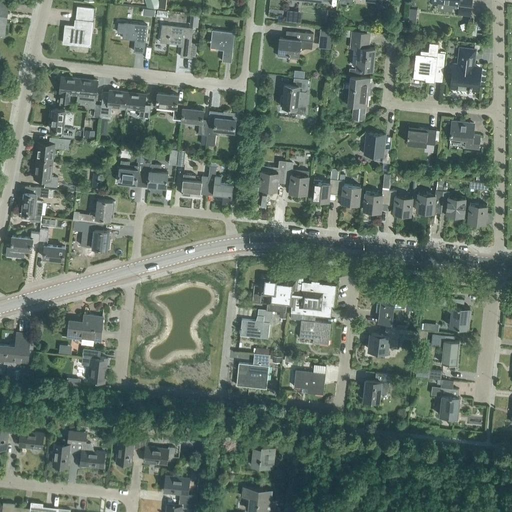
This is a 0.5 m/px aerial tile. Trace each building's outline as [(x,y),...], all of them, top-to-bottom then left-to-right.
[(431,0),(431,2),(438,3),(445,4),(444,10),(452,11),(453,7),(458,8),(458,14),(470,16),(471,9),(471,0),(431,0)] [(7,23),(9,2),(0,1),(0,36),(5,37),(6,23),(7,23)] [(417,9),(410,8),(409,22),(416,23),(417,9)] [(199,13),(191,12),(189,25),(197,26),(199,13)] [(90,44),(93,22),(80,20),(79,28),(65,27),(64,43),(78,45),(78,43),(90,44)] [(390,26),(384,21),(380,26),(385,31),(390,26)] [(471,33),(479,34),(480,21),(472,21),(471,33)] [(134,51),(144,52),(147,25),(125,22),(124,23),(119,22),(117,32),(123,33),(123,38),(135,40),(134,51)] [(165,24),(164,35),(169,36),(169,43),(182,44),(180,56),(190,57),(193,27),(171,25),(165,24)] [(323,27),(321,46),(333,47),(335,28),(323,27)] [(231,62),(235,32),(212,29),(210,47),(218,48),(218,49),(223,49),(222,61),(231,62)] [(312,48),(313,42),(313,33),(294,31),(294,38),(280,37),(278,56),(289,57),(290,54),(299,55),(299,52),(301,49),(305,47),(312,48)] [(369,47),(370,39),(351,37),(350,48),(358,48),(356,67),(373,69),(375,48),(369,47)] [(445,53),(438,52),(438,43),(429,42),(428,51),(420,50),(420,54),(415,54),(414,69),(413,77),(425,79),(425,81),(434,82),(435,75),(443,76),(444,64),(445,53)] [(472,69),(474,50),(461,49),(459,64),(454,63),(452,84),(470,86),(469,88),(471,89),(472,86),(477,87),(477,89),(478,89),(480,68),(479,68),(479,70),(472,69)] [(370,77),(361,76),(350,75),(347,104),(367,106),(368,95),(370,95),(371,82),(369,81),(370,77)] [(70,93),(78,94),(80,78),(61,76),(60,91),(59,91),(58,101),(69,102),(70,93)] [(309,90),(307,90),(309,79),(294,77),(293,85),(285,84),(284,96),(281,96),(280,105),(288,106),(288,111),(306,113),(309,90)] [(95,104),(96,96),(98,80),(80,78),(78,94),(77,100),(79,101),(79,102),(86,102),(86,101),(87,101),(91,107),(95,108),(94,116),(100,117),(102,105),(95,104)] [(126,108),(128,92),(109,90),(108,105),(102,105),(100,117),(110,118),(112,106),(126,108)] [(146,94),(128,92),(126,108),(140,109),(139,116),(149,118),(151,105),(145,104),(146,94)] [(181,119),(183,104),(177,103),(178,95),(157,92),(156,104),(174,106),(173,118),(181,119)] [(206,142),(209,120),(203,119),(204,110),(183,107),(184,104),(183,104),(181,119),(200,121),(198,134),(203,134),(203,141),(206,142)] [(65,109),(53,108),(50,108),(49,116),(52,116),(51,129),(62,130),(61,136),(74,137),(75,129),(63,128),(65,109)] [(237,120),(238,118),(238,112),(223,110),(223,118),(215,117),(215,120),(209,120),(206,142),(206,144),(215,145),(217,129),(235,131),(236,119),(237,120)] [(365,119),(365,112),(353,111),(352,118),(365,119)] [(479,149),(480,135),(473,134),(474,123),(452,120),(450,140),(466,142),(465,147),(479,149)] [(435,142),(436,129),(409,126),(407,142),(426,145),(427,141),(435,142)] [(85,137),(93,138),(94,130),(85,129),(85,137)] [(382,162),(383,162),(382,168),(388,169),(391,149),(384,148),(386,134),(366,132),(364,153),(383,156),(382,162)] [(54,147),(61,148),(69,149),(71,139),(50,137),(49,143),(39,142),(37,160),(52,162),(54,147)] [(138,145),(137,157),(139,157),(145,157),(146,146),(138,145)] [(145,162),(143,177),(149,178),(148,185),(166,187),(168,171),(161,171),(161,164),(151,163),(153,146),(146,146),(145,157),(145,162)] [(120,166),(118,182),(136,183),(137,177),(143,177),(145,162),(145,157),(139,157),(138,162),(138,165),(129,164),(130,161),(121,160),(120,167),(120,166)] [(284,182),(286,160),(279,159),(278,167),(262,165),(260,188),(277,190),(277,182),(284,182)] [(51,176),(52,162),(37,160),(35,178),(45,179),(44,185),(57,187),(58,177),(51,176)] [(293,161),(286,160),(284,182),(290,183),(290,191),(306,193),(309,170),(293,168),(293,161)] [(209,176),(207,194),(213,194),(213,193),(223,194),(223,200),(231,201),(233,183),(221,182),(221,176),(215,175),(216,166),(210,165),(209,176)] [(103,187),(105,173),(93,172),(92,186),(103,187)] [(183,178),(181,194),(190,195),(190,192),(190,191),(200,192),(200,193),(207,194),(209,176),(202,175),(202,180),(195,179),(195,174),(184,173),(183,178)] [(344,183),(344,179),(345,174),(340,173),(340,179),(337,179),(336,193),(342,194),(341,202),(358,204),(360,185),(344,183)] [(336,193),(337,179),(330,178),(330,182),(314,180),(311,199),(328,201),(329,193),(336,193)] [(488,189),(489,182),(470,180),(469,187),(488,189)] [(43,201),(36,201),(36,195),(48,197),(49,188),(37,187),(36,193),(25,192),(22,212),(31,213),(42,215),(43,201)] [(388,204),(389,189),(382,189),(382,192),(366,191),(363,210),(380,211),(381,203),(388,204)] [(410,215),(412,196),(396,194),(396,190),(389,189),(388,204),(394,205),(393,213),(410,215)] [(441,205),(442,190),(435,189),(435,193),(419,191),(416,210),(433,212),(434,204),(441,205)] [(463,216),(465,197),(449,195),(449,191),(442,190),(441,205),(447,205),(446,214),(463,216)] [(74,211),(73,220),(76,220),(78,221),(82,221),(103,224),(104,218),(111,219),(113,200),(98,199),(96,213),(90,212),(89,215),(79,214),(79,211),(74,211)] [(486,213),(487,204),(470,202),(468,221),(485,223),(485,220),(491,221),(491,213),(486,213)] [(82,221),(81,228),(83,228),(88,228),(88,232),(87,232),(85,246),(92,247),(107,248),(110,230),(103,229),(103,224),(82,221)] [(64,261),(65,247),(47,245),(49,229),(40,228),(40,232),(38,247),(44,247),(43,257),(44,257),(55,258),(55,260),(64,261)] [(38,247),(40,232),(31,231),(31,237),(12,235),(11,246),(8,246),(7,253),(22,255),(23,248),(30,249),(31,250),(31,246),(38,247)] [(334,305),(336,284),(319,282),(319,280),(312,279),(311,281),(303,280),(303,279),(301,277),(295,276),(295,280),(279,278),(279,276),(271,275),(270,277),(262,276),(260,294),(268,294),(267,303),(267,309),(273,310),(285,311),(286,305),(292,305),(291,312),(302,313),(315,315),(315,314),(316,314),(317,307),(330,309),(331,305),(334,305)] [(404,306),(405,292),(382,290),(379,322),(392,323),(394,304),(404,306)] [(417,294),(408,293),(406,309),(415,310),(417,294)] [(467,328),(469,307),(463,307),(464,299),(446,297),(445,305),(452,306),(450,326),(467,328)] [(258,308),(257,320),(242,319),(240,335),(268,337),(269,323),(271,323),(273,310),(267,309),(258,308)] [(313,338),(313,342),(329,344),(331,322),(314,320),(315,315),(302,313),(291,312),(290,318),(301,320),(299,336),(313,338)] [(70,321),(68,337),(82,338),(81,343),(93,344),(94,339),(100,340),(103,316),(84,314),(84,322),(70,321)] [(397,348),(399,336),(400,328),(386,327),(385,334),(371,333),(369,349),(387,351),(388,347),(397,348)] [(30,381),(34,339),(29,338),(29,334),(18,333),(16,346),(0,344),(0,360),(10,361),(8,379),(30,381)] [(457,364),(459,341),(444,339),(441,362),(457,364)] [(105,382),(108,358),(100,357),(101,349),(83,347),(82,364),(90,365),(88,380),(105,382)] [(266,388),(270,354),(269,354),(256,353),(254,352),(253,364),(239,362),(236,385),(266,388)] [(441,378),(442,370),(429,368),(428,377),(441,378)] [(323,394),(326,372),(296,369),(294,386),(307,388),(307,392),(323,394)] [(388,388),(389,378),(388,378),(389,373),(376,372),(375,380),(366,379),(363,399),(379,400),(380,393),(386,394),(387,388),(388,388)] [(80,378),(66,376),(65,384),(79,386),(80,378)] [(458,388),(440,387),(432,386),(431,394),(442,395),(440,415),(457,417),(459,397),(457,396),(458,388)] [(5,408),(4,416),(10,416),(16,417),(17,409),(5,408)] [(14,433),(16,417),(10,416),(9,425),(0,424),(0,447),(7,448),(8,433),(14,433)] [(22,418),(21,418),(16,417),(14,433),(20,434),(19,446),(42,448),(44,433),(21,430),(22,418)] [(139,449),(142,422),(136,421),(134,436),(127,435),(126,440),(119,439),(116,462),(117,462),(118,464),(119,466),(121,467),(123,466),(125,465),(126,463),(132,464),(133,448),(139,449)] [(168,446),(168,448),(146,446),(147,434),(146,434),(148,422),(142,422),(139,449),(145,449),(144,461),(167,464),(168,456),(174,457),(175,447),(168,446)] [(158,423),(149,422),(147,433),(157,434),(158,423)] [(200,437),(201,427),(182,425),(181,435),(200,437)] [(76,452),(78,431),(69,430),(67,443),(55,442),(52,465),(68,467),(70,451),(76,452)] [(78,431),(76,452),(82,453),(80,465),(103,467),(105,451),(95,450),(91,443),(86,442),(87,432),(78,431)] [(274,468),(276,446),(262,444),(261,447),(253,446),(251,465),(259,466),(274,468)] [(180,493),(179,499),(196,501),(196,494),(188,494),(189,478),(166,476),(164,491),(180,493)] [(273,489),(247,486),(242,486),(241,496),(249,497),(248,510),(269,511),(274,511),(276,499),(272,499),(273,489)] [(195,509),(196,501),(179,499),(179,505),(167,504),(165,511),(181,511),(182,507),(195,509)] [(30,511),(30,508),(15,506),(15,503),(3,501),(2,511),(30,511)] [(57,511),(58,507),(43,506),(43,503),(31,501),(30,508),(30,511),(57,511)]
